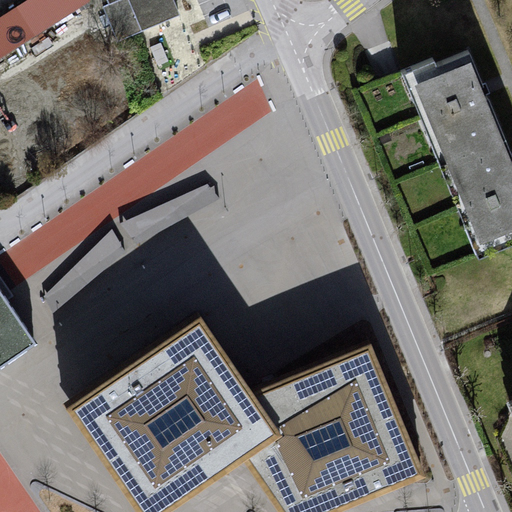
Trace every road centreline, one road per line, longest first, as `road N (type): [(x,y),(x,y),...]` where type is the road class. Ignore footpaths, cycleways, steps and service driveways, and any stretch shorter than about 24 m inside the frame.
road 1 (residential): [(293,46),(483,511)]
road 2 (unknown): [(319,109),(36,304)]
